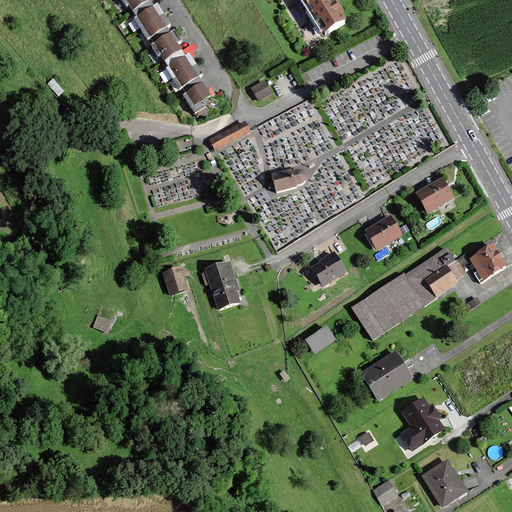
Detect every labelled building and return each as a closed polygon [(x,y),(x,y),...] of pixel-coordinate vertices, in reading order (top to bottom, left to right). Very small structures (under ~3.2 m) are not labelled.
[(183,96),(194,114),(205,108),(210,98),(211,97),(207,90),(199,78),(197,76),(202,73),(192,57),(187,60),(186,57),(178,45),(176,42),(180,40),(175,32),(171,34),(167,29),(165,26),(170,23),(160,8),(155,10),(148,0),(122,0),(127,7),(130,5),(137,18),(135,19),(148,41),(151,39),(154,45),(152,46),(158,57),(161,56),(169,68),(166,69),(179,91),(182,89),(186,95),(183,96)] [(282,0),(312,48),(328,36),(327,34),(330,32),(323,22),(317,25),(306,10),(308,8),(303,0),(301,1),(300,0),(282,0)] [(323,22),(330,32),(346,22),(341,14),(344,12),(336,0),(300,0),(301,1),(303,0),(308,8),(306,10),(317,25),(323,22)] [(271,93),(266,82),(253,89),(259,100),(271,93)] [(207,90),(211,97),(215,94),(211,87),(207,90)] [(226,144),(251,132),(246,123),(222,135),(226,144)] [(212,140),(217,149),(226,144),(222,135),(212,140)] [(294,170),(273,176),(277,192),(298,186),(297,184),(304,182),(307,180),(308,175),(306,172),(303,170),(294,172),(294,170)] [(445,190),(441,183),(420,195),(430,212),(454,199),(448,188),(445,190)] [(393,227),(396,226),(391,218),(388,220),(393,227)] [(402,235),(396,226),(393,227),(388,220),(368,232),(379,249),(402,235)] [(489,278),(507,267),(494,245),(472,259),(480,271),(483,269),(489,278)] [(439,298),(437,295),(427,281),(448,267),(456,261),(448,249),(407,276),(426,305),(427,306),(439,298)] [(456,261),(448,267),(457,281),(466,275),(461,267),(473,260),(472,259),(468,253),(457,261),(456,261)] [(346,271),(336,255),(315,268),(325,285),(346,271)] [(211,281),(230,275),(226,264),(208,270),(209,275),(211,281)] [(448,267),(427,281),(437,295),(457,281),(448,267)] [(166,273),(169,283),(183,279),(180,268),(166,273)] [(483,269),(480,271),(476,274),(482,283),(489,278),(483,269)] [(374,340),(426,305),(407,276),(405,274),(353,309),(374,340)] [(208,288),(213,287),(211,281),(209,275),(205,277),(208,288)] [(215,293),(234,286),(230,275),(211,281),(213,287),(215,293)] [(183,279),(169,283),(173,295),(187,290),(183,279)] [(240,303),(234,286),(215,293),(220,309),(240,303)] [(116,312),(101,306),(91,329),(106,336),(116,312)] [(326,326),(304,341),(315,356),(337,341),(326,326)] [(381,398),(412,378),(397,354),(365,374),(381,398)] [(425,399),(405,412),(414,427),(418,432),(415,434),(422,444),(445,430),(439,420),(442,418),(438,413),(435,415),(431,408),(425,399)] [(414,427),(409,431),(418,446),(422,444),(415,434),(418,432),(414,427)] [(418,446),(409,431),(403,434),(413,450),(418,446)] [(453,475),(456,474),(448,462),(426,476),(444,506),(464,493),(453,475)] [(467,491),(456,474),(453,475),(464,493),(467,491)] [(390,480),(375,490),(381,501),(397,491),(390,480)]
